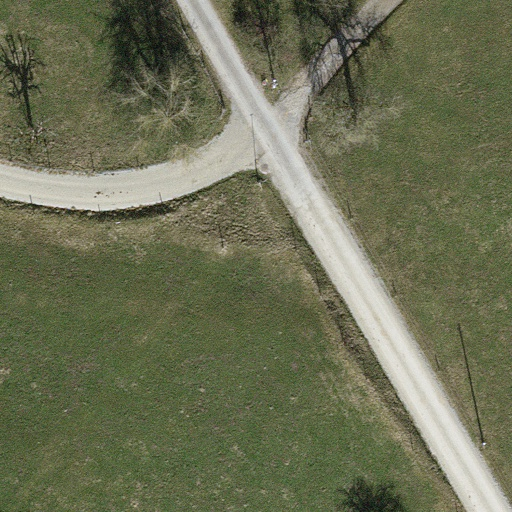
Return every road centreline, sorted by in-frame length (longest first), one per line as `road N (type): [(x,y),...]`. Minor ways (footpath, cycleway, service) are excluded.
road 1 (track): [(492,511),(267,127)]
road 2 (track): [(267,127),(186,181),(116,193),(0,177)]
road 3 (track): [(267,127),(392,0)]
road 4 (unclassified): [(267,127),(196,0)]
